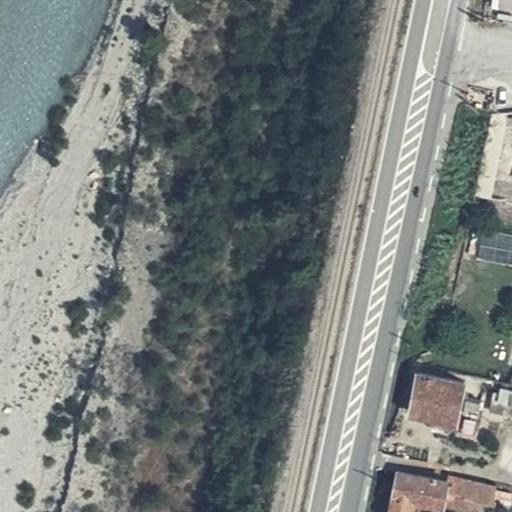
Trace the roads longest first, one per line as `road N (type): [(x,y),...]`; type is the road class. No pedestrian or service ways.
road 1 (primary): [(427,0),(317,511)]
road 2 (primary): [(354,511),(452,42)]
